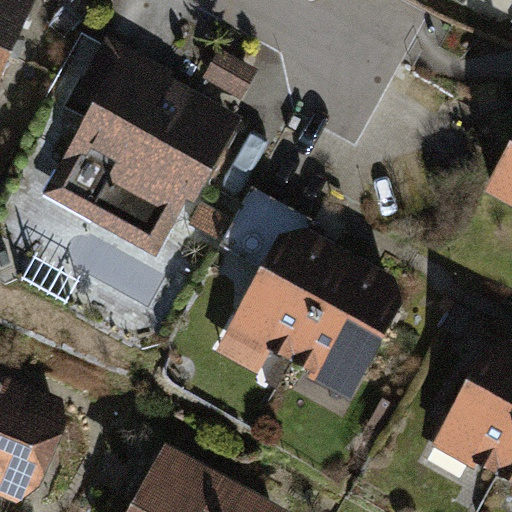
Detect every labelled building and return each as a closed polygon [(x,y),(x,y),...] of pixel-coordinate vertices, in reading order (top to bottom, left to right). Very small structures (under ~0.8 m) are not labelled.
[(0,0),(0,108),(44,0),(0,0)] [(242,97),(258,66),(222,48),(206,79),(242,97)] [(96,128),(56,201),(166,259),(193,209),(207,217),(254,129),(108,52),(74,116),(96,128)] [(511,179),(497,206),(511,214),(511,179)] [(358,265),(318,242),(288,251),(235,346),(277,370),(282,363),(298,372),(358,265)] [(390,283),(358,265),(298,372),(319,384),(316,388),(357,411),(408,321),(390,283)] [(511,482),(511,358),(495,363),(442,458),(479,479),(484,471),(510,486),(511,482)] [(40,511),(80,416),(0,382),(0,498),(33,511),(40,511)] [(288,511),(172,451),(139,511),(288,511)]
